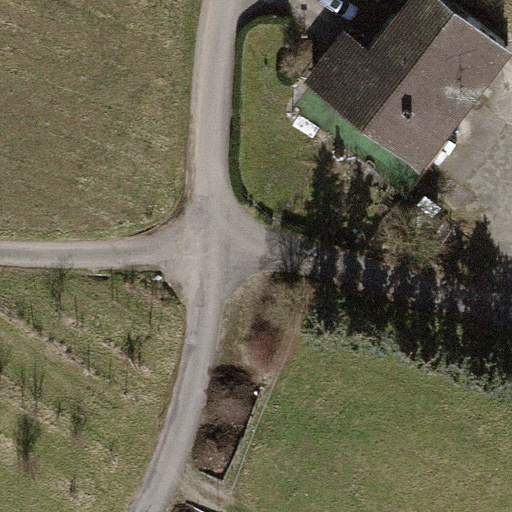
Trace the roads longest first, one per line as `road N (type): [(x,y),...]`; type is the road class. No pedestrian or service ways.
road 1 (track): [(223,0),(205,340),(187,423),(147,511)]
road 2 (track): [(511,318),(335,264),(0,251)]
